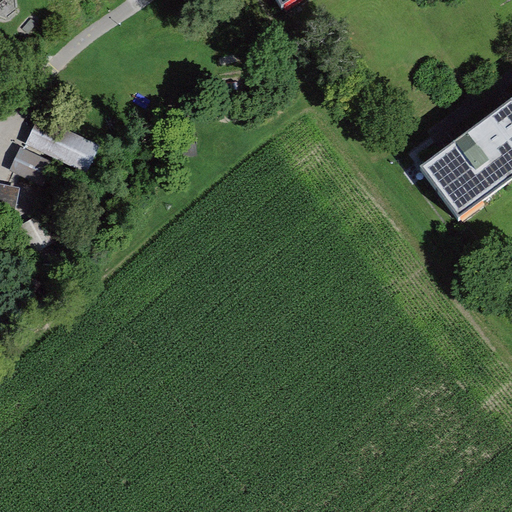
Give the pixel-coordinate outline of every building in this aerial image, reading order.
[(275,0),(281,9),(295,0),(275,0)] [(511,105),(490,122),(511,151),(511,105)] [(96,148),(39,121),(28,144),(85,171),(96,148)] [(511,151),(490,122),(421,172),(457,221),(511,180),(511,151)] [(42,184),(51,166),(23,152),(14,170),(42,184)] [(0,213),(12,216),(16,195),(0,191),(0,213)]
